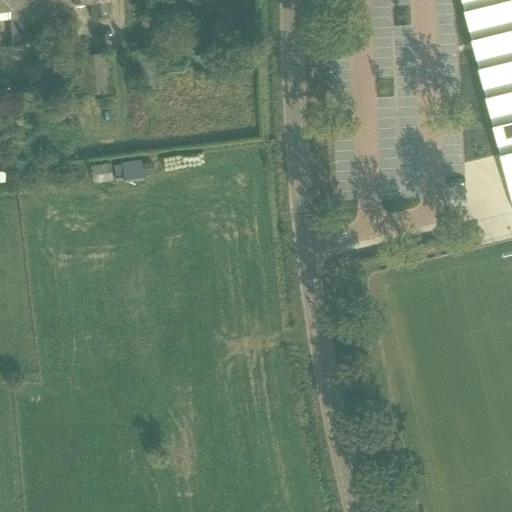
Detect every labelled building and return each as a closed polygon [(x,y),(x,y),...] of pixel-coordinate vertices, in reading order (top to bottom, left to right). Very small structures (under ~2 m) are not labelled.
[(27,43),(24,23),(21,0),(0,0),(0,12),(8,11),(12,48),(27,46),(27,43)] [(107,0),(21,0),(24,23),(73,17),(72,5),(89,3),(91,19),(109,17),(107,3),(108,2),(107,0)] [(365,0),(366,9),(384,9),(383,25),(395,25),(395,10),(397,10),(396,0),(365,0)] [(511,0),(463,0),(511,198),(511,0)] [(77,66),(80,98),(115,95),(111,54),(76,57),(77,66)] [(140,159),(122,162),(125,180),(143,176),(140,159)]
